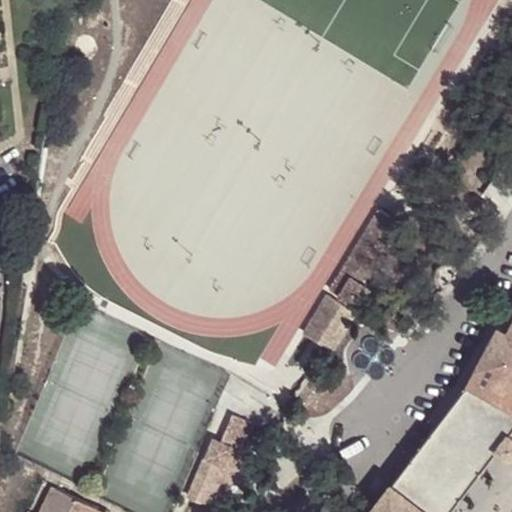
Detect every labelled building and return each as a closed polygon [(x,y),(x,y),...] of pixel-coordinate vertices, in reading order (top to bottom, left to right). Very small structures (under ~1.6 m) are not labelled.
[(361,313),(376,290),(366,285),(405,223),(379,208),(305,333),(336,354),(356,312),(361,313)] [(31,257),(27,286),(41,288),(45,259),(31,257)] [(27,286),(18,338),(32,340),(41,288),(27,286)] [(500,328),(470,382),(485,390),(493,375),(511,385),(511,327),(509,333),(500,328)] [(32,340),(18,338),(15,358),(29,360),(32,340)] [(511,385),(493,375),(485,390),(511,404),(511,385)] [(511,404),(485,390),(470,382),(461,396),(506,420),(511,423),(511,404)] [(434,511),(506,420),(461,396),(370,511),(434,511)] [(511,423),(506,420),(434,511),(449,511),(499,449),(511,434),(511,423)] [(511,434),(499,449),(509,457),(511,456),(511,434)] [(102,511),(53,490),(42,511),(102,511)]
